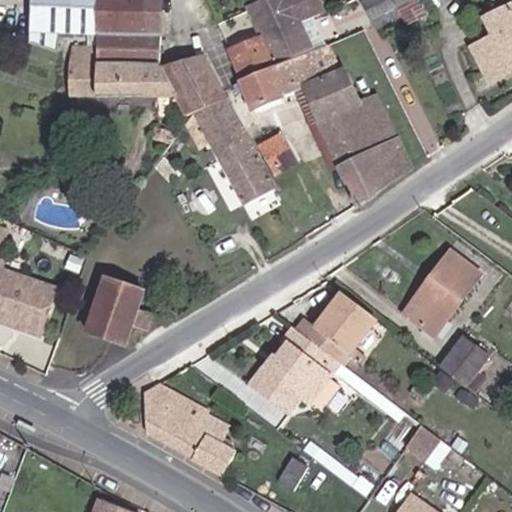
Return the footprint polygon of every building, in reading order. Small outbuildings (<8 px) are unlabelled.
[(0,0),(0,29),(27,40),(29,10),(0,0)] [(29,0),(27,40),(56,51),(58,32),(98,33),(97,60),(119,60),(121,0),(29,0)] [(145,34),(148,0),(121,0),(119,60),(162,62),(163,34),(145,34)] [(164,0),(148,0),(145,34),(163,34),(164,0)] [(263,0),(245,7),(257,38),(302,19),(315,14),(326,9),(322,0),(263,0)] [(397,3),(395,0),(363,0),(371,17),(397,4),(397,3)] [(470,45),(489,84),(511,70),(511,2),(510,0),(509,0),(483,14),(492,34),(470,45)] [(376,29),(404,16),(397,4),(371,17),(376,29)] [(314,51),(328,45),(315,14),(302,19),(314,51)] [(257,38),(229,49),(228,50),(240,81),(314,51),(302,19),(257,38)] [(314,51),(240,81),(251,111),(292,91),(301,86),(339,166),(357,203),(415,163),(379,94),(359,102),(347,68),(354,64),(343,39),(328,45),(314,51)] [(205,54),(162,62),(176,98),(186,116),(196,111),(225,92),(205,54)] [(176,98),(162,62),(119,60),(97,60),(96,94),(176,98)] [(301,86),(292,91),(328,171),(339,166),(301,86)] [(256,152),(225,92),(196,111),(243,201),(274,186),(269,177),(256,152)] [(279,139),(256,152),(269,177),(292,164),(279,139)] [(483,271),(453,249),(404,311),(423,325),(431,316),(444,326),(483,271)] [(41,328),(56,283),(0,263),(0,314),(16,320),(18,315),(25,318),(24,322),(41,328)] [(142,326),(147,312),(136,309),(142,290),(104,276),(87,326),(125,341),(131,323),(142,326)] [(340,286),(312,323),(354,352),(381,317),(340,286)] [(354,352),(312,323),(302,315),(293,326),(295,327),(345,365),(354,352)] [(345,365),(295,327),(285,340),(290,343),(278,360),(283,363),(275,373),(265,365),(251,387),(289,415),(304,397),(331,417),(355,386),(339,373),(345,365)] [(443,363),(469,383),(491,355),(465,334),(443,363)] [(180,392),(148,375),(126,388),(113,411),(222,472),(235,448),(200,428),(214,399),(186,383),(180,392)] [(424,425),(408,446),(425,459),(441,437),(424,425)] [(294,488),(308,466),(293,456),(279,478),(294,488)] [(444,511),(407,487),(389,511),(444,511)] [(136,511),(95,495),(88,511),(136,511)]
